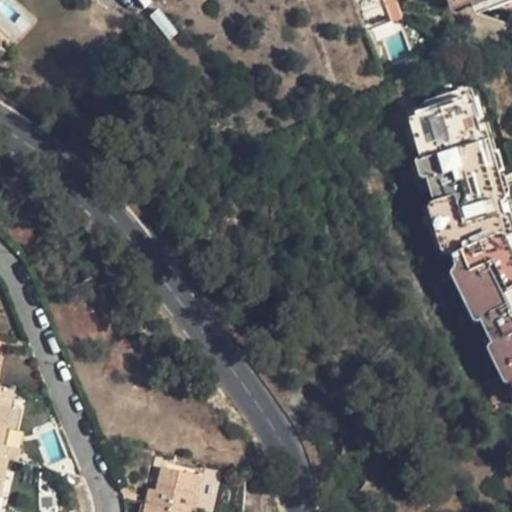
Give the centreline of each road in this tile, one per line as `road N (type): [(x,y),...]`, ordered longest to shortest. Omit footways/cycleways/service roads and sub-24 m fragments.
road 1 (secondary): [(0,126),(87,192),(180,302),(287,453),(302,511)]
road 2 (residential): [(0,258),(102,511)]
